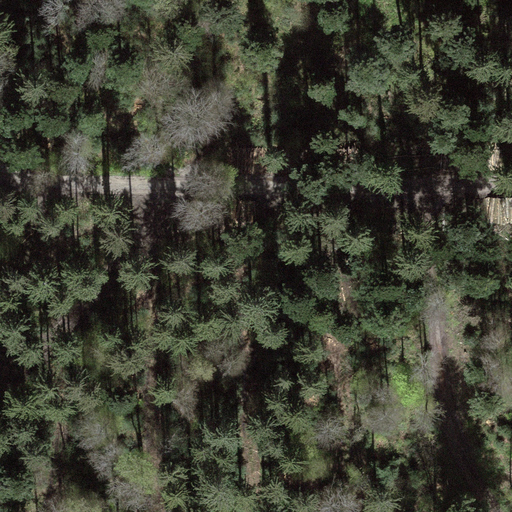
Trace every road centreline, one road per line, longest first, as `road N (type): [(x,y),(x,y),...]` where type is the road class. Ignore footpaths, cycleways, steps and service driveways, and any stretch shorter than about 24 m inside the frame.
road 1 (track): [(0,172),(178,190),(511,183)]
road 2 (track): [(422,185),(451,407),(482,511)]
